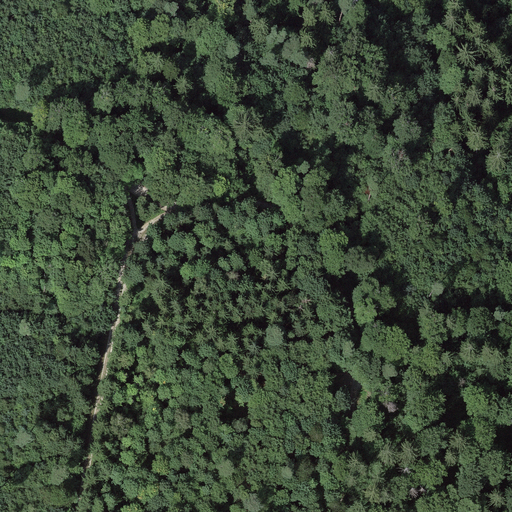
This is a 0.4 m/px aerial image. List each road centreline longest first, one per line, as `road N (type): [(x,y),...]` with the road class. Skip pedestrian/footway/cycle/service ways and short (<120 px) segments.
road 1 (track): [(0,122),(46,137),(168,212),(214,203),(277,209),(322,274),(356,348),(313,511)]
road 2 (track): [(122,189),(122,267),(75,511)]
